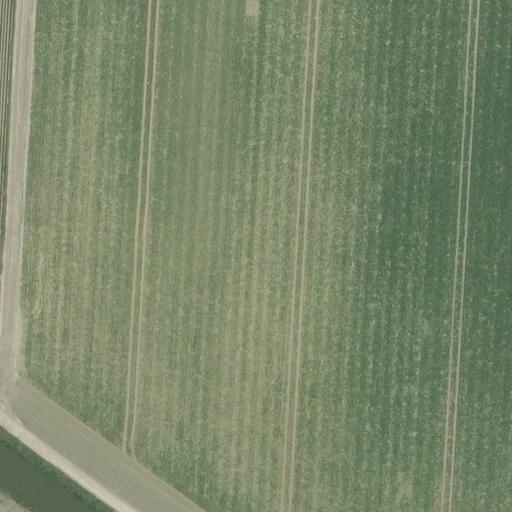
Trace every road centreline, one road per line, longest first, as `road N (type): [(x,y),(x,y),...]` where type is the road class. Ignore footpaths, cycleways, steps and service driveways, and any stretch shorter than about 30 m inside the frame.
road 1 (track): [(0,413),(26,0)]
road 2 (track): [(121,511),(0,421)]
